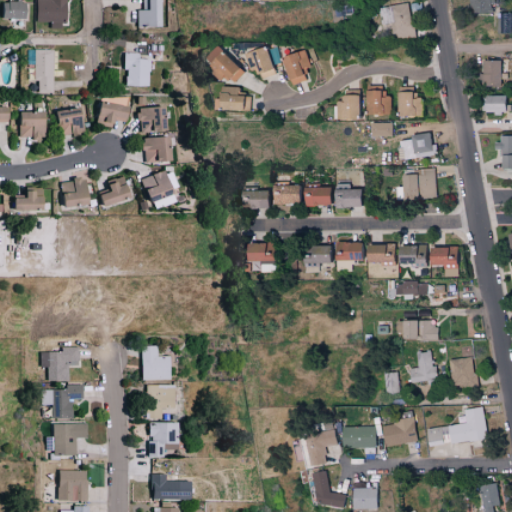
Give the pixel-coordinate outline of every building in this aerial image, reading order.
[(62,0),(34,0),(34,28),(63,28),(62,0)] [(154,24),(154,0),(139,0),(139,9),(134,9),(134,24),(154,24)] [(497,0),(469,0),(470,12),(491,13),(491,3),(498,3),(497,0)] [(0,17),(25,17),(25,1),(0,1),(0,17)] [(378,7),(381,25),(391,24),(393,40),(414,37),(410,3),(378,7)] [(497,33),(511,33),(510,12),(496,13),(497,33)] [(218,50),(210,42),(197,55),(207,65),(204,68),(219,81),(224,75),(233,83),(243,72),(218,49),(218,50)] [(272,76),(267,46),(244,51),(248,71),(257,69),(259,78),(272,76)] [(51,49),(32,48),(32,80),(35,80),(35,92),(50,92),(51,49)] [(288,85),(310,79),(302,50),(280,56),(288,85)] [(147,86),(147,58),(137,58),(137,52),(122,52),(121,68),(125,68),(124,85),(147,86)] [(240,86),(218,86),(218,109),(240,109),(240,86)] [(412,86),(395,87),(396,115),(421,115),(421,94),(412,94),(412,86)] [(388,114),(389,90),(364,90),(364,114),(388,114)] [(341,101),(336,101),(337,119),(357,118),(356,94),(340,94),(341,101)] [(503,95),(483,95),(482,113),(503,113),(503,95)] [(91,121),(107,124),(108,118),(119,120),(122,106),(96,100),(91,121)] [(138,119),(138,131),(160,130),(158,105),(131,107),(131,119),(138,119)] [(56,135),(78,132),(75,106),(53,109),(56,135)] [(39,111),(16,110),(16,137),(39,137),(39,111)] [(371,122),(371,135),(391,135),(391,123),(371,122)] [(399,140),(402,159),(436,155),(435,144),(429,144),(428,132),(408,135),(409,139),(399,140)] [(139,136),(140,161),(165,160),(163,135),(139,136)] [(511,135),(499,135),(499,142),(493,142),(493,152),(511,151),(511,135)] [(500,168),(511,167),(511,154),(499,154),(500,168)] [(434,168),(414,169),(414,174),(399,174),(400,198),(435,197),(434,168)] [(80,177),(67,177),(67,181),(58,182),(59,206),(81,205),(80,177)] [(104,191),(93,194),(96,205),(124,197),(118,177),(101,182),(104,191)] [(297,184),(273,185),(273,204),(297,203),(297,184)] [(328,186),(303,187),(303,206),(329,205),(328,186)] [(9,197),(9,208),(37,209),(37,188),(20,188),(20,198),(9,197)] [(359,188),(333,189),(333,207),(359,207),(359,188)] [(266,208),(266,190),(238,190),(239,208),(266,208)] [(360,242),(334,241),(334,259),(359,260),(360,242)] [(274,242),(242,243),(243,271),(274,271),(274,242)] [(365,262),(393,261),(392,243),(364,244),(365,262)] [(396,264),(424,265),(424,245),(396,245),(396,264)] [(428,246),(427,264),(458,264),(458,247),(428,246)] [(427,294),(426,282),(395,283),(395,295),(427,294)] [(400,321),(400,338),(418,338),(418,339),(437,340),(437,321),(400,321)] [(164,378),(164,355),(152,355),(152,345),(136,345),(137,379),(164,378)] [(76,346),(59,347),(59,351),(39,351),(39,367),(46,367),(47,380),(66,380),(66,361),(76,361),(76,346)] [(418,367),(408,368),(409,382),(435,380),(434,350),(417,351),(418,367)] [(450,387),(475,386),(473,357),(449,358),(450,387)] [(384,372),(385,394),(399,394),(397,372),(384,372)] [(80,399),(80,384),(63,384),(64,389),(40,390),(41,404),(51,404),(51,418),(70,417),(70,399),(80,399)] [(142,384),(142,418),(157,418),(158,408),(168,408),(169,385),(142,384)] [(464,409),(466,423),(423,428),(426,445),(487,437),(482,406),(464,409)] [(417,440),(412,418),(381,424),(385,447),(417,440)] [(174,449),(173,421),(145,422),(145,456),(160,456),(160,449),(174,449)] [(73,453),(73,438),(84,438),(83,423),(51,423),(51,436),(44,436),(45,453),(73,453)] [(376,447),(375,426),(342,427),(343,448),(376,447)] [(306,433),(310,465),(327,463),(325,445),(337,444),(336,430),(306,433)] [(293,440),(296,461),(304,459),(302,439),(293,440)] [(54,500),(83,500),(84,470),(54,470),(54,500)] [(344,506),(345,493),(328,492),(329,472),(316,471),(314,505),(344,506)] [(186,481),(162,480),(163,474),(148,473),(147,498),(186,499),(186,481)] [(499,505),(496,482),(479,485),(482,511),(492,511),(492,506),(499,505)] [(352,509),(377,508),(376,487),(352,488),(352,509)]
